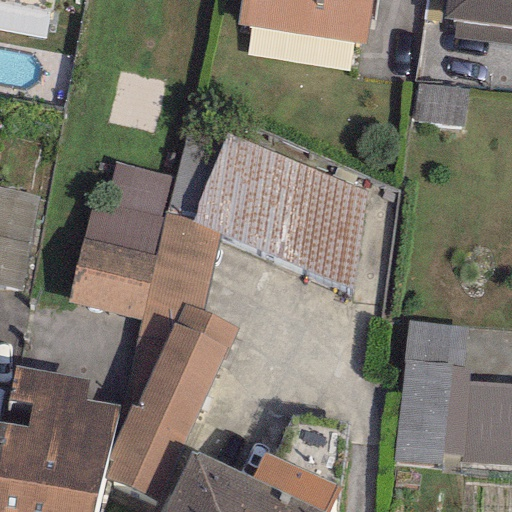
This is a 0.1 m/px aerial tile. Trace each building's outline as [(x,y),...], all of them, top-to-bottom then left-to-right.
[(238,0),(234,26),(361,48),(369,0),(238,0)] [(511,0),(444,0),(443,19),(453,20),(511,28),(511,0)] [(511,47),(511,28),(453,20),(451,39),(511,47)] [(465,90),(417,84),(412,122),(460,128),(465,90)] [(365,193),(225,133),(197,196),(191,221),(218,233),(349,288),(365,193)] [(171,178),(113,164),(102,209),(92,206),(82,240),(152,257),(162,217),(171,178)] [(40,197),(0,188),(0,284),(20,289),(40,197)] [(201,311),(218,233),(191,221),(162,217),(152,257),(137,320),(117,407),(109,443),(171,323),(183,304),(201,311)] [(152,257),(82,240),(66,303),(137,320),(152,257)] [(225,350),(236,329),(201,311),(183,304),(171,323),(225,350)] [(463,328),(406,321),(401,362),(446,367),(459,368),(463,328)] [(225,350),(171,323),(109,443),(100,476),(157,503),(225,350)] [(446,367),(401,362),(392,463),(438,467),(440,456),(446,367)] [(82,400),(85,381),(13,367),(6,401),(31,405),(25,430),(4,424),(0,452),(0,511),(93,511),(100,476),(109,443),(117,407),(82,400)] [(459,368),(446,367),(440,456),(459,457),(458,464),(511,467),(511,385),(466,382),(466,368),(459,368)] [(249,482),(191,453),(161,511),(325,511),(337,488),(263,453),(249,482)]
